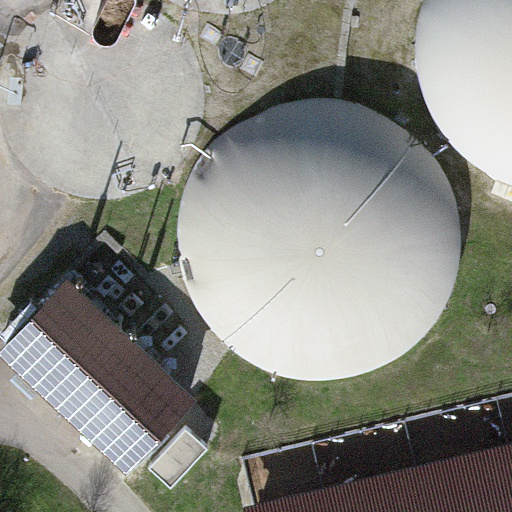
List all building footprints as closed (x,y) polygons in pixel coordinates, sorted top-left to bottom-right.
[(511,164),(511,0),(450,0),(448,164),(511,164)] [(453,351),(429,167),(334,180),(327,128),(356,124),(352,97),(194,117),(228,380),(453,351)] [(209,389),(81,273),(11,349),(140,465),(209,389)] [(177,472),(216,434),(196,415),(157,453),(177,472)] [(511,511),(511,441),(251,503),(252,511),(511,511)]
